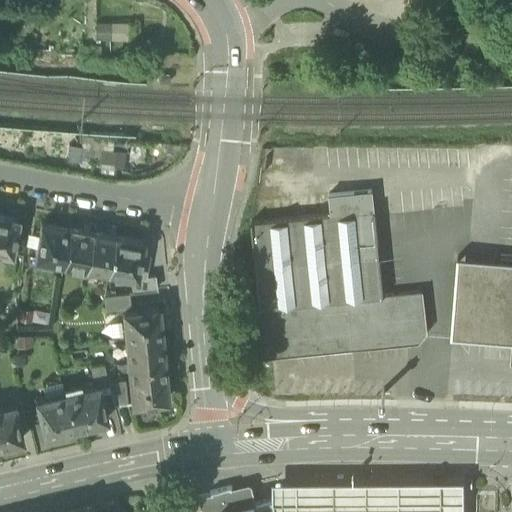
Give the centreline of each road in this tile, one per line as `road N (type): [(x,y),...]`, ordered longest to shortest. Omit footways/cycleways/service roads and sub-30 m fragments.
road 1 (secondary): [(0,493),(213,448)]
road 2 (residential): [(0,178),(210,215)]
road 3 (unclassified): [(316,0),(376,29),(511,29)]
road 4 (unclassified): [(210,215),(225,101),(222,21)]
road 5 (secondary): [(341,439),(511,439)]
road 6 (secondary): [(206,356),(240,403),(341,439)]
road 7 (unclassified): [(206,356),(201,304),(210,215)]
road 8 (secondary): [(213,448),(341,439)]
